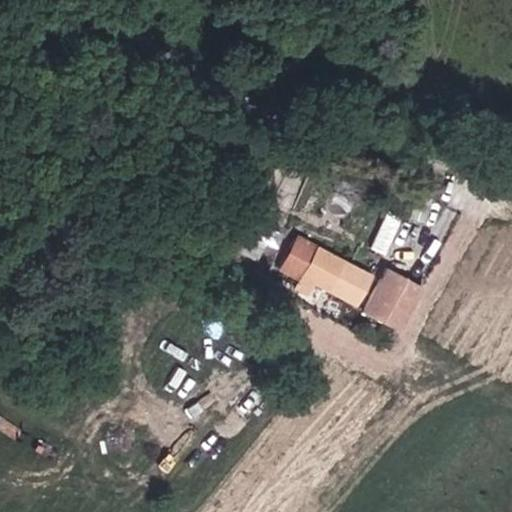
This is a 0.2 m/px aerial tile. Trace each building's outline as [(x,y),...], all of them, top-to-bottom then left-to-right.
[(389,250),(402,215),(385,208),(371,243),(389,250)] [(236,252),(249,229),(243,225),(229,248),(236,252)] [(300,249),(282,239),(269,264),(287,273),(300,249)] [(328,292),(343,263),(314,247),(310,254),(300,249),(287,273),(297,279),(293,288),(306,295),(312,283),(328,292)] [(370,277),(343,263),(328,292),(355,306),(370,277)] [(398,331),(422,286),(385,267),(361,312),(398,331)]
